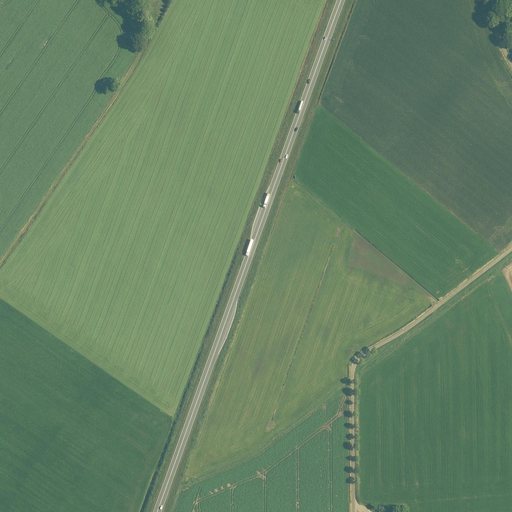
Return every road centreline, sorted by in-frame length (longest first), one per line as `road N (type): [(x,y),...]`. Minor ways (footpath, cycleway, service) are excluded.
road 1 (trunk): [(156,511),(339,0)]
road 2 (unclassified): [(353,511),(354,362),(511,248)]
road 3 (track): [(124,0),(142,38),(135,65),(0,264)]
